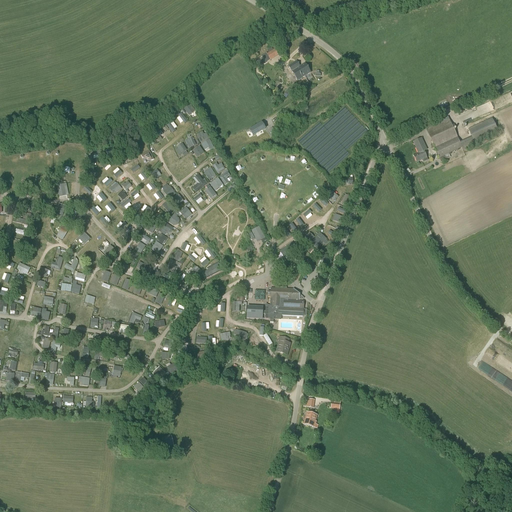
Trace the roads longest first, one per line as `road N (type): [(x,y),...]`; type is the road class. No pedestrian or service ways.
road 1 (unclassified): [(267,511),(305,346),(384,140)]
road 2 (unclassified): [(511,338),(452,277),(384,140)]
road 3 (unclassified): [(384,140),(345,63),(252,0)]
road 4 (track): [(384,140),(511,80)]
